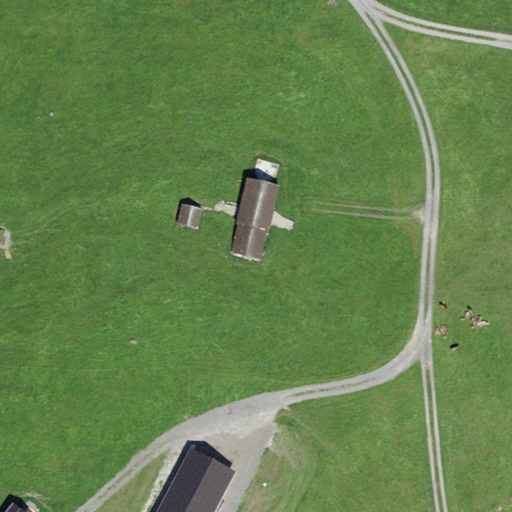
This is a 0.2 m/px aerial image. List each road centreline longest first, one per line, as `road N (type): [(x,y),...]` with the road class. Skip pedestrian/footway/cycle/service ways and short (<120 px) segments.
road 1 (track): [(440,511),(424,363),(434,164),(397,67),(362,9)]
road 2 (track): [(86,511),(211,422),(392,376),(425,345)]
road 3 (track): [(511,43),(439,32),(353,0)]
road 4 (track): [(309,210),(431,216)]
